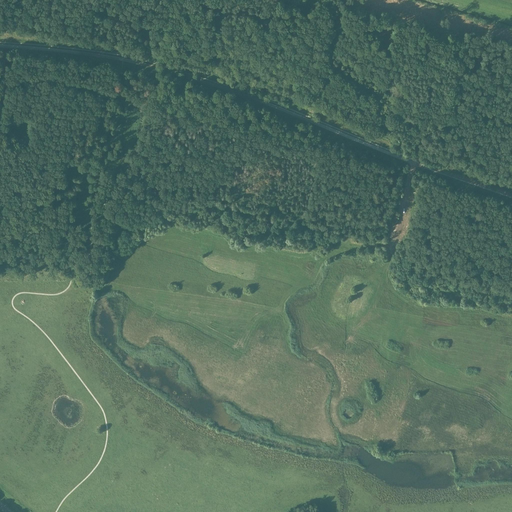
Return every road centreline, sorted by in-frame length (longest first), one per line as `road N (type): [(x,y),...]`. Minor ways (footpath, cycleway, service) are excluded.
road 1 (track): [(392,246),(326,242),(300,254),(241,239),(268,223),(285,128)]
road 2 (track): [(374,147),(163,69)]
road 3 (track): [(241,239),(166,224),(112,258),(93,287)]
road 4 (track): [(0,45),(123,59)]
